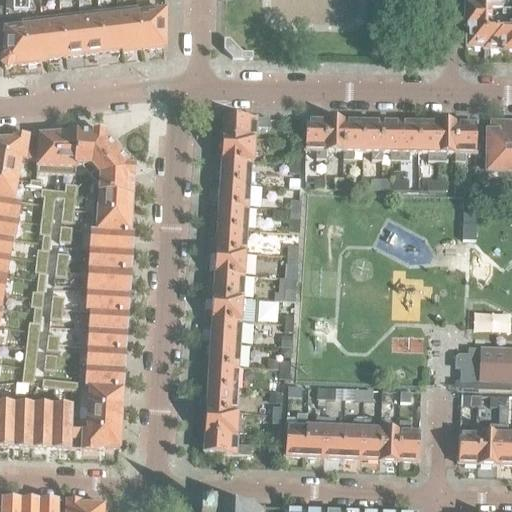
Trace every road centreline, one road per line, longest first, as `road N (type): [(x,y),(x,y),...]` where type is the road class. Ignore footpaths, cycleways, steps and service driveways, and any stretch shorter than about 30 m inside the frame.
road 1 (residential): [(155,486),(181,90)]
road 2 (residential): [(155,486),(437,498)]
road 3 (residential): [(198,80),(217,92),(446,95)]
road 4 (residential): [(0,110),(181,90)]
road 5 (residential): [(0,482),(155,486)]
